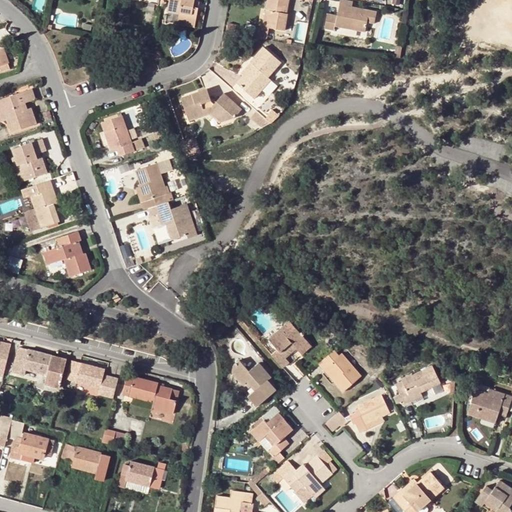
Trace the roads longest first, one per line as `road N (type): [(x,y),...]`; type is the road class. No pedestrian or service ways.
road 1 (track): [(511,360),(301,291),(224,238)]
road 2 (residential): [(0,327),(208,380)]
road 3 (residential): [(62,109),(191,68),(207,51),(217,0)]
road 4 (residential): [(119,275),(62,109)]
road 5 (residential): [(371,487),(433,447),(511,469)]
road 6 (residential): [(208,380),(190,511)]
road 7 (residential): [(371,487),(292,393)]
